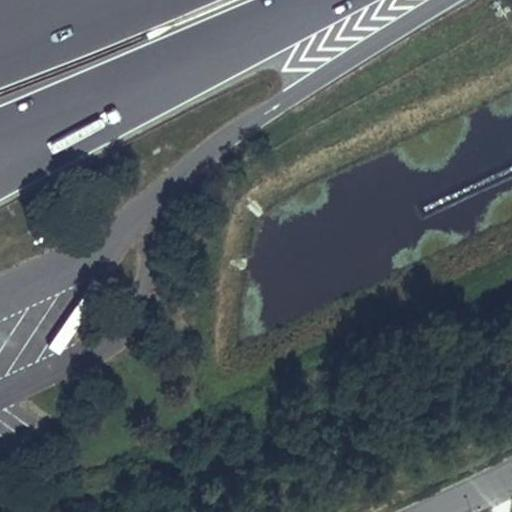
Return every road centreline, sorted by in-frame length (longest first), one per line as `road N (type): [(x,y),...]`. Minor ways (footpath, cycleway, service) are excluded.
road 1 (motorway): [(153,215),(200,159),(433,0)]
road 2 (motorway): [(0,137),(303,0)]
